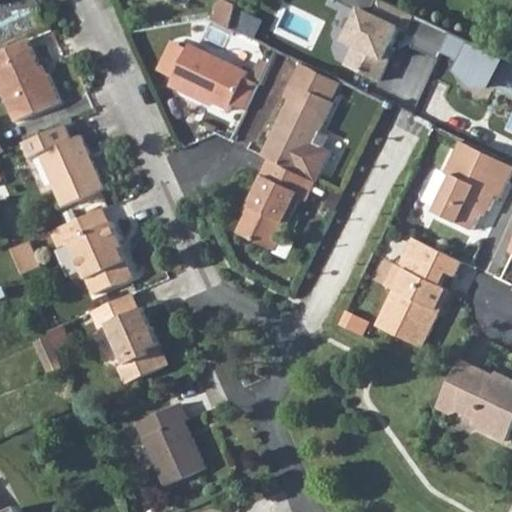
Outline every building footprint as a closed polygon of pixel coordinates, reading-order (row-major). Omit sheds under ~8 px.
[(223,0),(214,22),(231,29),(238,5),(227,0),(223,0)] [(347,65),(380,81),(390,61),(386,59),(401,29),(418,37),(413,47),(440,60),(445,50),(453,34),(383,0),(343,0),(342,3),(361,12),(347,41),(357,46),(347,65)] [(511,61),(453,34),(445,50),(467,61),(464,67),(479,82),(495,84),(511,92),(511,61)] [(0,56),(0,84),(18,126),(63,105),(50,76),(46,78),(31,43),(0,56)] [(173,78),(187,51),(172,44),(159,71),(173,78)] [(173,78),(169,87),(200,103),(202,98),(231,112),(234,104),(247,111),(260,85),(246,79),(249,73),(190,44),(187,51),(173,78)] [(294,84),(336,104),(346,84),(304,64),(294,84)] [(263,157),(271,161),(301,176),(318,183),(319,184),(334,154),(326,149),(331,138),(322,134),(336,104),(294,84),(286,99),(291,101),(267,150),(263,157)] [(23,145),(30,162),(39,158),(62,210),(103,192),(80,137),(71,141),(65,127),(23,145)] [(454,155),(503,179),(510,164),(462,140),(454,155)] [(454,155),(446,174),(454,178),(437,214),(475,231),(485,211),(491,213),(497,199),(501,201),(510,183),(503,179),(454,155)] [(271,161),(248,208),(253,210),(241,233),(278,251),(303,199),(309,202),(318,183),(301,176),(271,161)] [(63,229),(69,244),(74,243),(98,295),(137,278),(121,242),(124,240),(116,222),(112,224),(105,211),(63,229)] [(4,233),(12,251),(28,245),(35,242),(28,223),(4,233)] [(395,295),(380,328),(423,349),(438,319),(435,318),(447,292),(442,289),(449,274),(429,264),(436,249),(414,240),(401,270),(405,272),(395,295)] [(12,251),(23,276),(39,269),(28,245),(12,251)] [(395,295),(405,272),(401,270),(396,268),(386,290),(395,295)] [(92,316),(101,334),(111,329),(127,367),(120,370),(128,388),(163,371),(154,352),(163,347),(147,310),(141,313),(133,297),(92,316)] [(49,334),(35,341),(45,363),(59,357),(49,334)] [(59,357),(45,363),(48,373),(63,366),(59,357)] [(437,410),(452,417),(461,413),(476,421),(479,430),(508,444),(511,435),(511,384),(511,386),(462,362),(452,380),(437,410)] [(139,426),(167,490),(205,472),(187,427),(191,425),(183,406),(156,419),(139,426)]
